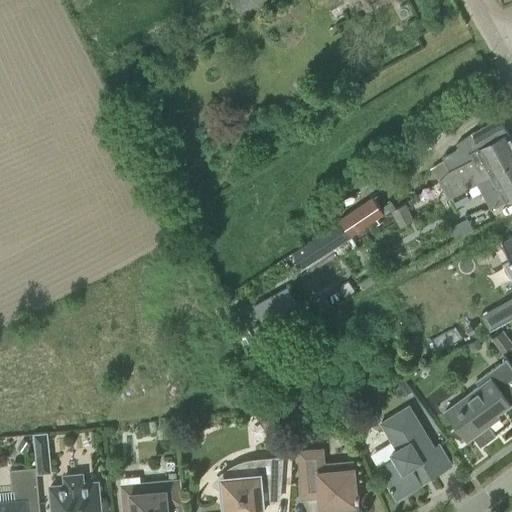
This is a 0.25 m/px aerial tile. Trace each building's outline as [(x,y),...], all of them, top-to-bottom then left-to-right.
[(262,0),(231,0),(239,13),(262,0)] [(432,167),(437,176),(510,136),(500,118),(472,133),(456,144),(459,148),(442,157),(444,161),(432,167)] [(511,163),(511,140),(510,136),(437,176),(448,198),(477,182),(511,163)] [(491,209),(511,197),(511,163),(477,182),(491,209)] [(339,219),(341,221),(350,236),(351,235),(384,214),(373,197),(339,219)] [(303,267),(331,249),(338,260),(359,246),(351,235),(350,236),(341,221),(294,252),(303,267)] [(511,236),(501,242),(511,259),(503,263),(511,279),(511,278),(511,236)] [(262,321),(253,326),(262,342),(296,324),(287,308),(296,303),(287,287),(254,305),(262,321)] [(511,298),(499,306),(507,320),(511,317),(511,298)] [(511,405),(511,366),(506,359),(475,381),(478,386),(445,411),(467,441),(473,436),(480,447),(496,435),(488,425),(499,417),(498,416),(511,405)] [(432,478),(452,466),(439,444),(433,447),(409,406),(381,423),(396,449),(391,452),(394,457),(377,467),(396,499),(422,484),(420,480),(430,474),(432,478)] [(49,451),(48,433),(34,434),(35,452),(49,451)] [(23,439),(17,448),(24,453),(31,444),(23,439)] [(359,499),(359,495),(357,495),(354,468),(318,471),(316,449),(298,451),(302,498),(319,497),(320,509),(335,508),(335,511),(353,511),(355,511),(354,506),(358,506),(357,500),(359,499)] [(222,479),(219,483),(223,486),(224,498),(225,511),(261,511),(260,487),(280,485),(281,465),(282,458),(256,460),(256,465),(253,465),(249,466),(244,467),(239,469),(234,470),(230,473),(226,476),(222,479)] [(39,511),(36,467),(9,469),(12,501),(0,502),(0,511),(39,511)] [(52,511),(100,511),(98,482),(82,484),(81,475),(64,476),(65,485),(50,487),(52,511)] [(181,479),(121,485),(122,498),(123,511),(168,511),(168,505),(183,504),(181,484),(181,479)]
